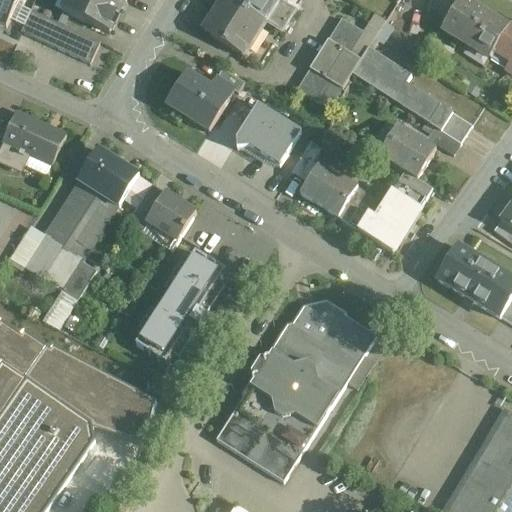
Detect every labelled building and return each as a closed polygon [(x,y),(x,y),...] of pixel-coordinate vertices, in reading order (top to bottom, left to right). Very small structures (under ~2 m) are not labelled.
[(0,0),(0,27),(6,30),(19,0),(0,0)] [(69,0),(63,14),(110,36),(126,0),(69,0)] [(264,24),(226,0),(225,0),(205,34),(242,58),(263,24),(264,24)] [(278,0),(226,0),(264,24),(276,3),(278,0)] [(461,1),(459,0),(432,0),(428,9),(449,22),(461,1)] [(509,31),(461,1),(449,22),(442,32),(490,62),(509,31)] [(293,14),(276,3),(264,24),(263,24),(280,35),(293,14)] [(100,45),(31,12),(21,34),(90,66),(100,45)] [(342,22),(319,58),(352,78),(361,63),(350,57),(364,35),(342,22)] [(511,25),(509,31),(490,62),(511,75),(511,25)] [(452,116),(407,86),(412,79),(369,51),(361,63),(352,78),(434,131),(441,135),(452,116)] [(319,58),(297,94),(318,107),(332,86),(343,93),(352,78),(319,58)] [(245,86),(223,72),(217,82),(235,94),(235,95),(238,97),(245,86)] [(211,90),(188,76),(170,103),(193,117),(189,122),(209,135),(235,95),(235,94),(217,82),(211,90)] [(66,139),(16,115),(2,146),(4,146),(0,153),(0,163),(19,173),(27,157),(53,168),(66,139)] [(301,135),(272,116),(250,151),(280,170),(281,168),(301,135)] [(473,129),(452,116),(441,135),(461,147),(473,129)] [(436,152),(398,128),(379,158),(405,175),(417,183),(436,152)] [(441,135),(434,131),(427,142),(454,159),(461,147),(441,135)] [(301,135),(281,168),(292,175),(293,172),(310,145),(312,142),(301,135)] [(310,145),(293,172),(305,179),(321,152),(310,145)] [(139,179),(98,153),(79,184),(118,209),(119,210),(139,179)] [(263,172),(237,156),(229,169),(255,184),(263,172)] [(358,191),(320,167),(300,197),(339,222),(339,221),(349,206),(358,192),(358,191)] [(376,222),(349,206),(339,221),(393,255),(432,192),(417,183),(405,175),(385,208),(376,222)] [(118,209),(80,185),(45,239),(84,263),(118,209)] [(166,196),(153,188),(129,225),(143,234),(148,226),(147,225),(166,196)] [(385,208),(358,192),(349,206),(376,222),(385,208)] [(196,216),(166,196),(147,225),(176,244),(178,245),(181,240),(180,240),(192,221),(193,222),(196,216)] [(511,208),(500,224),(511,232),(511,208)] [(204,229),(193,222),(181,240),(192,247),(204,229)] [(45,239),(44,238),(23,271),(78,306),(97,275),(83,266),(85,264),(45,239)] [(178,245),(176,244),(113,343),(164,375),(230,272),(192,247),(181,240),(178,245)] [(511,283),(459,251),(439,284),(500,321),(501,321),(511,302),(511,283)] [(511,302),(501,321),(511,328),(511,302)] [(289,331),(270,361),(269,361),(266,361),(264,364),(265,367),(266,367),(258,379),(254,380),(253,382),(254,385),(254,386),(246,399),(246,398),(217,444),(284,487),(347,388),(365,360),(378,340),(344,319),(343,319),(326,308),(305,313),(295,330),(289,331)] [(0,319),(0,511),(38,511),(96,422),(146,454),(170,417),(5,311),(0,319)] [(365,360),(347,388),(358,394),(375,367),(365,360)] [(511,416),(505,413),(487,443),(511,457),(511,416)] [(511,511),(511,457),(487,443),(445,511),(511,511)]
